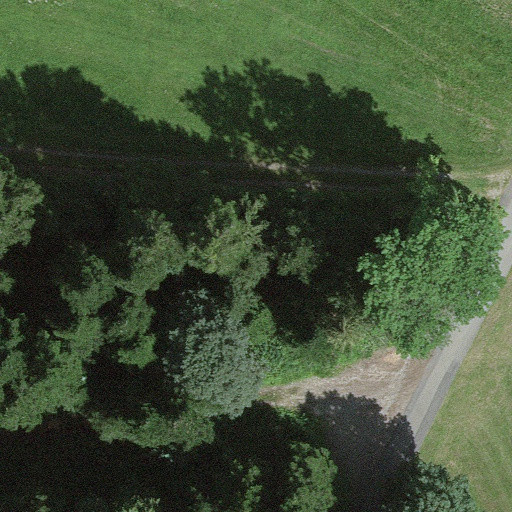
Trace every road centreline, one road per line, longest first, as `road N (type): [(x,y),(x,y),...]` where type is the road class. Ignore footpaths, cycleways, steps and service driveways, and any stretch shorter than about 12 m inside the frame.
road 1 (track): [(0,161),(384,207),(506,239)]
road 2 (track): [(447,364),(0,441)]
road 3 (residential): [(511,229),(447,364),(390,511)]
